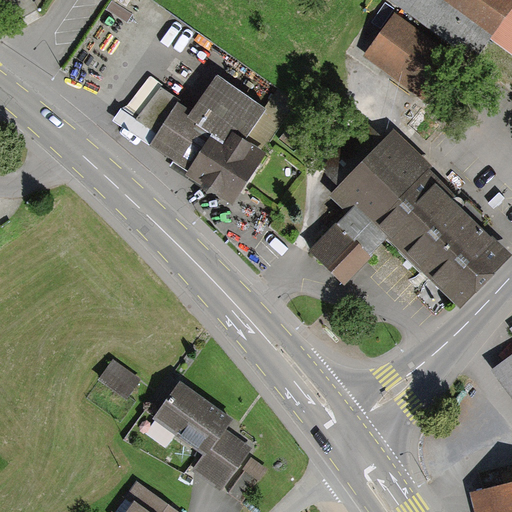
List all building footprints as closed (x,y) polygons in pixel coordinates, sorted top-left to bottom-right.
[(511,0),(404,0),(399,7),(473,63),(492,37),(511,52),(511,0)] [(454,57),(397,15),(366,56),(424,98),(454,57)] [(144,138),(230,204),(266,157),(241,137),(262,109),(219,76),(191,112),(153,83),(129,114),(150,130),(144,138)] [(309,250),(343,285),(371,258),(369,256),(386,239),(460,312),(511,259),(511,253),(486,228),(492,221),(484,213),(465,194),(462,198),(434,170),(437,168),(395,125),(385,134),(369,117),(317,167),(336,186),(327,195),(346,215),(309,250)] [(511,403),(511,325),(508,328),(511,334),(511,356),(490,372),(511,403)] [(98,380),(122,401),(136,385),(112,364),(98,380)] [(181,380),(153,418),(204,455),(193,471),(219,490),(251,447),(228,430),(235,419),(181,380)] [(244,471),(228,493),(242,503),(267,470),(251,458),(242,470),(244,471)] [(178,511),(135,481),(111,511),(178,511)] [(511,511),(511,483),(471,494),(475,511),(511,511)]
